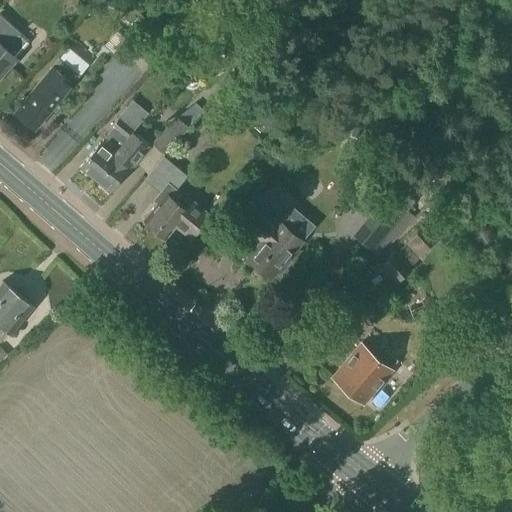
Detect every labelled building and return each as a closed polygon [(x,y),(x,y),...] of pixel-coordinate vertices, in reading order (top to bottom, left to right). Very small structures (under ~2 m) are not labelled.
[(0,75),(29,42),(0,16),(0,75)] [(13,113),(34,130),(79,77),(58,59),(13,113)] [(183,81),(186,87),(192,89),(197,86),(200,80),(197,75),(191,73),(185,75),(183,81)] [(98,144),(79,167),(97,182),(107,170),(105,169),(115,158),(112,155),(117,149),(130,133),(133,130),(119,118),(110,128),(112,129),(99,145),(98,144)] [(153,144),(165,154),(188,128),(177,118),(153,144)] [(107,170),(97,182),(108,192),(133,163),(135,165),(149,149),(130,133),(117,149),(112,155),(115,158),(105,169),(107,170)] [(153,200),(157,204),(166,194),(173,200),(178,194),(173,190),(185,177),(162,157),(143,179),(159,193),(153,200)] [(215,204),(224,212),(240,195),(231,187),(215,204)] [(166,194),(157,204),(143,221),(152,229),(153,232),(158,235),(161,235),(165,239),(175,227),(189,239),(209,216),(191,201),(190,202),(187,199),(180,206),(173,200),(166,194)] [(370,252),(403,212),(385,196),(351,236),(370,252)] [(241,230),(258,244),(245,261),(267,280),(299,243),(276,224),(274,226),(257,211),(241,230)] [(378,266),(395,284),(411,268),(410,266),(418,259),(416,257),(417,256),(406,244),(405,245),(404,244),(396,251),(395,251),(378,266)] [(0,287),(0,325),(10,334),(34,309),(5,282),(0,287)] [(331,379),(333,381),(332,383),(338,388),(340,387),(351,397),(350,398),(357,404),(358,402),(361,405),(397,362),(380,347),(372,356),(360,345),(331,379)]
